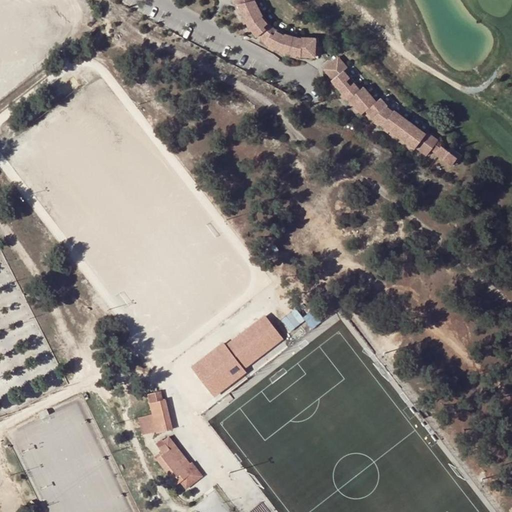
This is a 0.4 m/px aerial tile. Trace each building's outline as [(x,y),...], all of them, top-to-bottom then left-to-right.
[(314,39),(300,39),(299,40),(283,36),(272,30),(269,27),(261,18),(254,2),(253,0),(233,0),(235,6),(236,6),(247,28),(255,38),(256,38),(264,45),(275,51),(299,58),(313,58),(314,39)] [(339,57),(325,69),(333,80),(332,81),(348,101),(350,100),(362,114),(367,111),(373,118),(414,149),(415,148),(426,156),(438,141),(426,133),(425,134),(394,111),(393,112),(387,108),(388,106),(381,99),(377,102),(364,88),(362,89),(346,70),(348,68),(339,57)] [(458,161),(441,148),(434,157),(451,170),(458,161)] [(0,414),(77,373),(0,230),(0,414)] [(284,318),(293,329),(307,318),(298,307),(284,318)] [(223,344),(190,368),(213,398),(245,374),(243,371),(283,341),(264,316),(225,346),(223,344)] [(172,430),(166,399),(149,402),(151,414),(141,416),(144,430),(154,427),(156,433),(172,430)] [(47,410),(39,414),(41,420),(50,415),(47,410)] [(186,468),(192,464),(169,436),(163,441),(165,443),(186,468)] [(165,443),(163,441),(162,439),(155,444),(161,450),(159,452),(161,455),(155,459),(176,485),(184,479),(188,484),(200,474),(192,464),(186,468),(165,443)] [(30,500),(25,506),(30,509),(35,504),(30,500)] [(269,511),(263,503),(254,510),(255,511),(269,511)]
